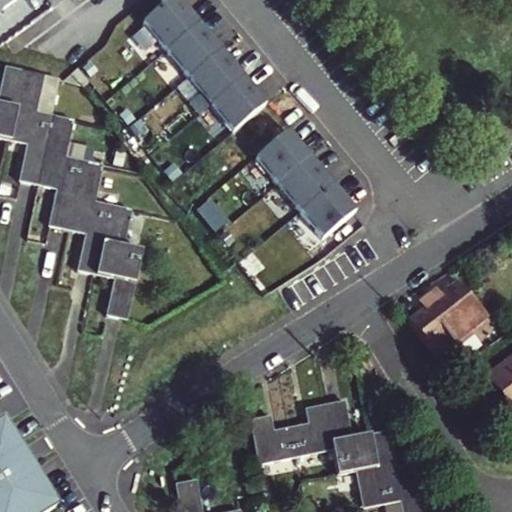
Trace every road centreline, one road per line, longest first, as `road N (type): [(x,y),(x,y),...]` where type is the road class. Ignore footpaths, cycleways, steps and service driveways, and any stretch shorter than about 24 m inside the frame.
road 1 (residential): [(88,466),(357,299)]
road 2 (residential): [(243,0),(442,246)]
road 3 (residential): [(357,299),(488,511)]
road 4 (residential): [(88,466),(0,329)]
